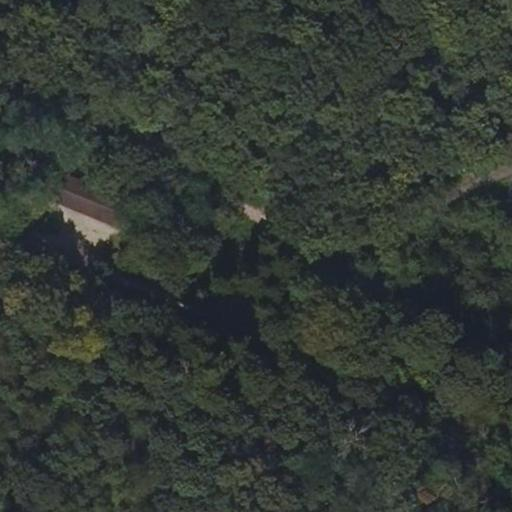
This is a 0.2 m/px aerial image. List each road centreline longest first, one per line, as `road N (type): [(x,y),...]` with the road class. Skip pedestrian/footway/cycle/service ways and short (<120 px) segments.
road 1 (unknown): [(511,347),(318,261),(217,195),(131,111),(0,100)]
road 2 (track): [(0,231),(197,317),(511,430)]
